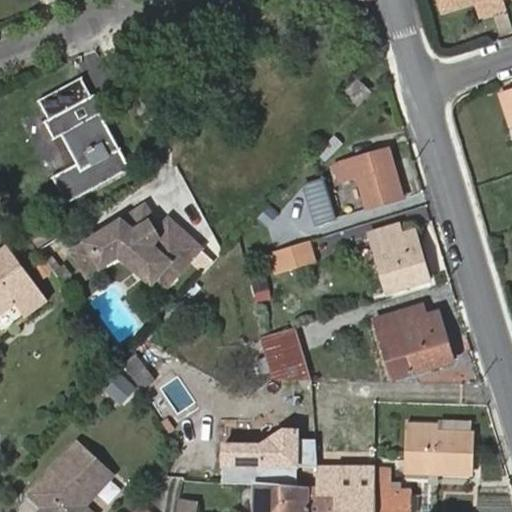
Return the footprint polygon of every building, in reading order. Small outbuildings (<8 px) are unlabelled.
[(485,0),(489,11),(505,6),(503,0),(440,0),(444,10),(476,1),(479,0),(485,0)] [(479,13),(489,11),(485,0),(479,0),(476,1),(479,13)] [(346,94),(359,106),(372,92),(359,79),(346,94)] [(75,82),(34,106),(43,124),(39,127),(49,145),(57,140),(73,168),(48,182),(63,208),(126,173),(96,118),(98,117),(88,100),(86,101),(75,82)] [(369,208),(403,198),(389,151),(337,167),(342,181),(360,176),(369,208)] [(511,158),(501,161),(506,176),(511,173),(511,158)] [(336,218),(325,183),(308,188),(318,224),(336,218)] [(139,212),(68,258),(83,281),(114,260),(147,287),(161,273),(170,281),(195,254),(165,226),(154,236),(139,212)] [(399,225),(372,233),(389,293),(430,281),(415,230),(402,234),(399,225)] [(48,243),(39,230),(30,237),(39,249),(48,243)] [(302,244),(278,251),(284,268),(308,261),(302,244)] [(0,315),(16,304),(27,318),(49,301),(8,245),(0,250),(0,315)] [(63,283),(72,277),(66,269),(58,275),(63,283)] [(269,272),(254,275),(259,298),(274,295),(269,272)] [(161,273),(147,287),(157,296),(170,281),(161,273)] [(405,345),(415,374),(454,361),(440,313),(427,316),(423,305),(379,320),(388,350),(405,345)] [(266,340),(276,382),(318,382),(312,345),(297,350),(292,333),(266,340)] [(397,380),(415,374),(405,345),(388,350),(397,380)] [(141,349),(127,364),(139,375),(153,361),(141,349)] [(122,404),(139,389),(123,371),(106,387),(122,404)] [(434,465),(432,472),(472,474),(473,433),(438,431),(438,425),(410,425),(409,465),(434,465)] [(340,488),(339,511),(376,511),(377,468),(319,467),(317,440),(300,436),(298,429),(287,430),(261,444),(225,445),(225,465),(224,484),(257,485),(340,488)] [(77,511),(82,508),(113,479),(77,443),(24,496),(36,509),(33,511),(77,511)] [(377,468),(376,511),(412,511),(413,489),(392,489),(392,468),(377,468)] [(98,506),(109,511),(120,489),(109,484),(98,506)] [(339,511),(340,488),(257,485),(255,485),(253,511),(339,511)]
